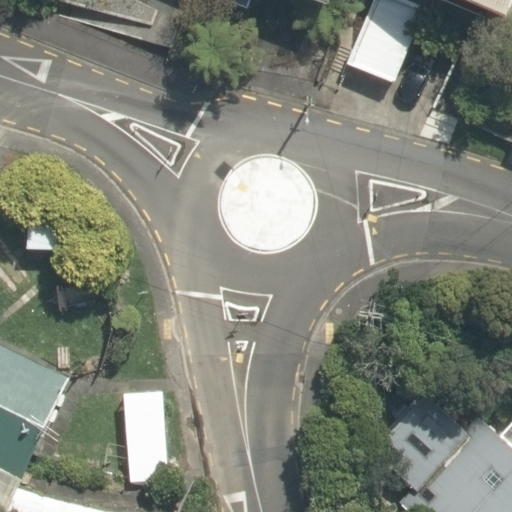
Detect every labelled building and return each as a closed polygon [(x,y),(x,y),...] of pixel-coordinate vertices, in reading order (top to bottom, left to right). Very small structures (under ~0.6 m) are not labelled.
[(375,0),(349,64),(394,82),(425,8),(405,0),(375,0)] [(511,0),(461,0),(509,19),(511,10),(511,0)] [(91,220),(32,226),(35,259),(94,254),(91,220)] [(0,511),(5,511),(70,377),(0,343),(0,511)] [(175,391),(133,392),(133,485),(176,484),(175,391)] [(511,511),(511,420),(395,451),(410,511),(511,511)] [(167,511),(23,492),(20,511),(167,511)]
